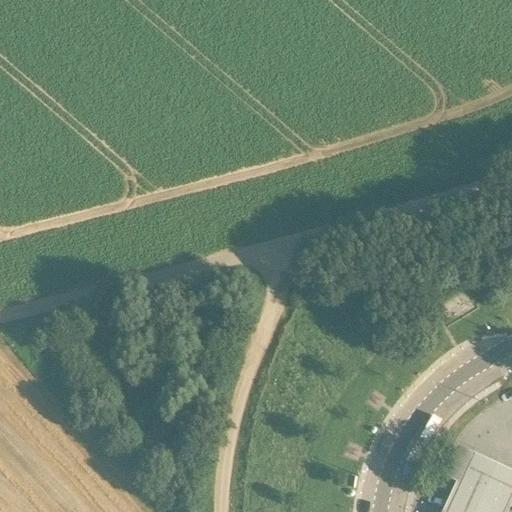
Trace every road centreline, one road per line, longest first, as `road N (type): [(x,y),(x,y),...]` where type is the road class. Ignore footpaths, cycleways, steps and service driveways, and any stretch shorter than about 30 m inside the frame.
road 1 (unclassified): [(0,315),(511,176)]
road 2 (track): [(276,245),(278,277),(237,385),(222,456),(221,511)]
